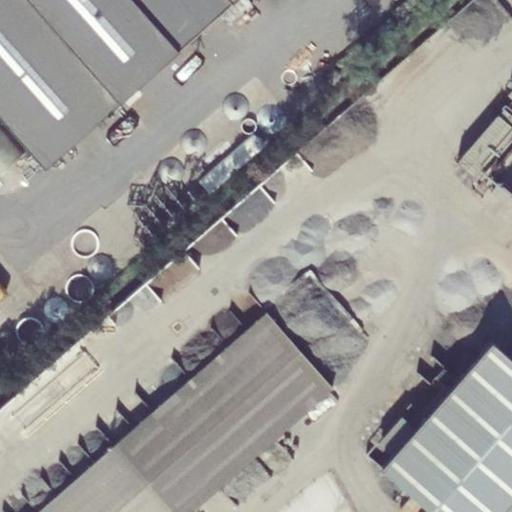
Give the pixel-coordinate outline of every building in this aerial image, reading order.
[(0,0),(0,115),(45,167),(116,107),(121,101),(178,49),(182,47),(230,3),(233,1),(234,0),(0,0)] [(511,114),(504,108),(457,162),(472,175),(511,129),(511,114)] [(0,172),(21,154),(0,129),(0,172)] [(266,311),(35,511),(189,511),(332,387),(266,311)] [(392,455),(382,466),(434,511),(511,511),(511,356),(492,339),(416,427),(401,414),(377,442),(392,455)]
